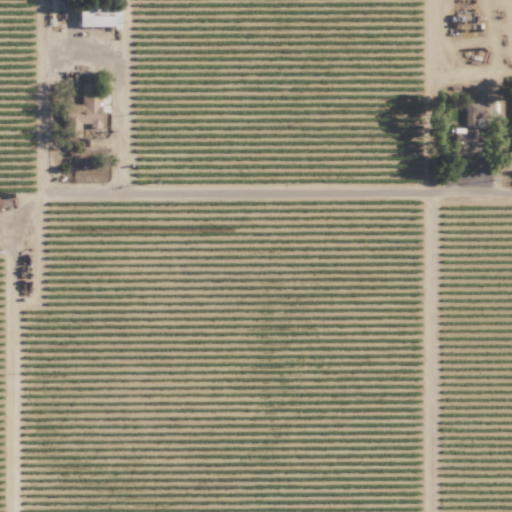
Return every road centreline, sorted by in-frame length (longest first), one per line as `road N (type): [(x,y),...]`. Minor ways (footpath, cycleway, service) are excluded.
road 1 (residential): [(511,198),(17,200)]
road 2 (track): [(428,511),(431,199)]
